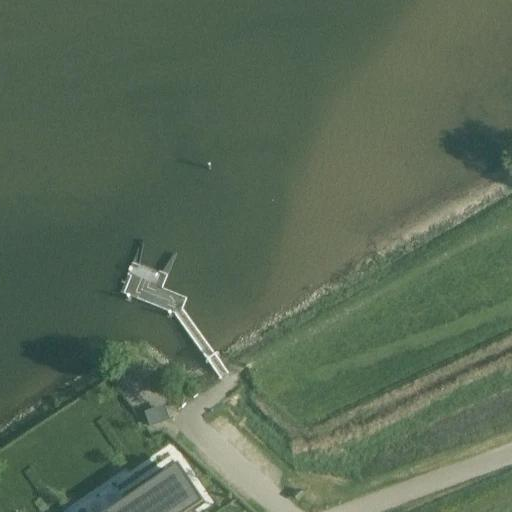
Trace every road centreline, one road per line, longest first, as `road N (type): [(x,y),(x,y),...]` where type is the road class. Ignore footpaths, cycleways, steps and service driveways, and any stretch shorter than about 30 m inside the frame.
road 1 (track): [(511,231),(227,377)]
road 2 (unclassified): [(275,511),(183,414),(227,377)]
road 3 (unclassified): [(511,452),(353,511)]
